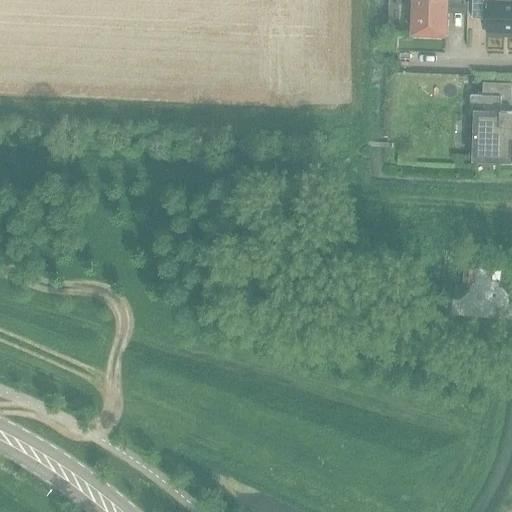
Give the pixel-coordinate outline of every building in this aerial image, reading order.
[(414,0),(414,32),(445,33),(447,3),(464,3),(464,0),(414,0)] [(511,32),(511,0),(499,0),(498,0),(472,0),(472,18),(488,18),(487,35),(504,36),(504,32),(511,32)] [(412,72),(411,89),(454,91),(455,73),(412,72)] [(511,110),(501,110),(502,95),(471,94),(470,114),(478,114),(478,132),(474,132),(473,160),(511,161),(511,110)] [(475,283),(476,269),(464,268),(463,282),(475,283)]
